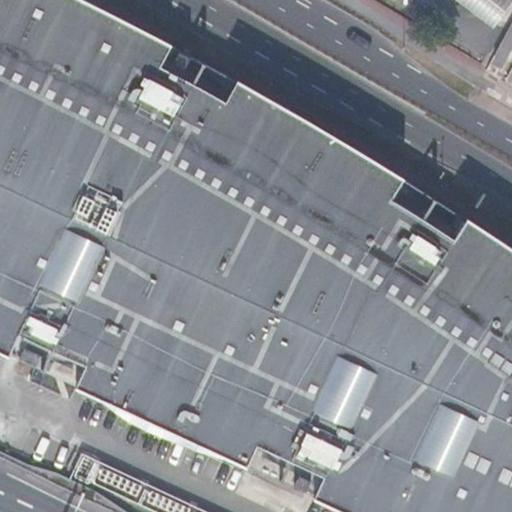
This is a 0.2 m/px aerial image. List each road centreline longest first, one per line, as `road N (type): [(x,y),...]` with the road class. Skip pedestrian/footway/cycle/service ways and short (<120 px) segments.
road 1 (secondary): [(201,0),(511,185)]
road 2 (secondary): [(511,141),(265,0)]
